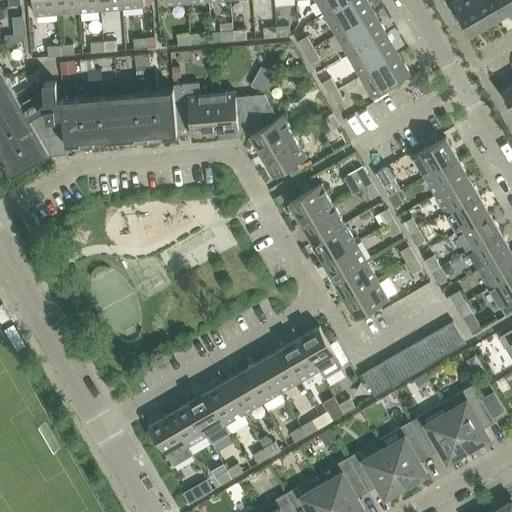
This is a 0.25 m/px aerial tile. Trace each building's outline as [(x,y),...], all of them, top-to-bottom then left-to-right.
[(35,0),(37,15),(60,12),(58,0),(35,0)] [(58,0),(60,12),(80,11),(79,0),(58,0)] [(79,0),(80,11),(102,9),(100,0),(79,0)] [(100,0),(102,9),(123,7),(122,0),(100,0)] [(317,0),(324,12),(344,0),(317,0)] [(336,33),(375,11),(368,0),(344,0),(324,12),(336,33)] [(472,33),(490,22),(476,0),(455,0),(453,1),(472,33)] [(476,0),(490,22),(507,12),(499,0),(476,0)] [(511,0),(499,0),(507,12),(511,9),(511,0)] [(348,54),(387,32),(375,11),(336,33),(348,54)] [(278,25),(279,36),(291,35),(290,24),(278,25)] [(265,37),(279,36),(278,25),(264,26),(265,37)] [(22,38),(21,26),(9,27),(10,39),(22,38)] [(247,28),(234,29),(235,39),(248,38),(247,28)] [(234,29),(221,30),(222,40),(235,39),(234,29)] [(191,33),(192,43),(205,42),(204,31),(191,33)] [(360,75),(399,52),(387,32),(348,54),(360,75)] [(179,44),(192,43),(191,33),(178,34),(179,44)] [(305,51),(314,46),(308,35),(299,40),(305,51)] [(135,38),(136,48),(150,47),(149,37),(135,38)] [(105,40),(105,51),(119,50),(118,39),(105,40)] [(92,52),(105,51),(105,40),(91,42),(92,52)] [(63,44),(63,55),(75,53),(75,43),(63,44)] [(50,56),(63,55),(63,44),(49,45),(50,56)] [(314,46),(305,51),(312,63),(321,57),(314,46)] [(399,52),(360,75),(373,96),(411,74),(399,52)] [(137,65),(146,64),(145,54),(136,54),(137,65)] [(87,59),(88,69),(97,68),(96,58),(87,59)] [(78,60),(62,61),(63,73),(78,72),(78,60)] [(312,75),(305,63),(296,68),(303,81),(312,75)] [(262,67),(251,86),(262,92),(273,73),(262,67)] [(329,92),(338,87),(332,76),(323,81),(329,92)] [(0,88),(0,150),(14,174),(48,154),(45,150),(66,148),(66,143),(68,143),(66,123),(65,103),(66,103),(65,98),(59,98),(58,80),(45,82),(46,91),(41,92),(19,105),(7,84),(0,88)] [(200,81),(175,83),(176,93),(178,125),(192,124),(193,132),(217,129),(214,92),(201,93),(200,81)] [(511,82),(502,89),(511,105),(511,82)] [(338,87),(329,92),(336,104),(345,99),(338,87)] [(237,90),(214,92),(217,129),(240,127),(239,120),(252,119),(265,92),(237,95),(237,90)] [(258,129),(251,133),(263,153),(295,134),(284,114),(279,117),(265,92),(252,119),(258,129)] [(176,93),(149,96),(150,115),(152,135),(179,133),(178,125),(176,93)] [(149,96),(120,98),(122,118),(124,138),(152,135),(150,115),(149,96)] [(120,98),(91,101),(93,121),(94,140),(124,138),(122,118),(120,98)] [(66,103),(65,103),(66,123),(68,143),(94,140),(93,121),(91,101),(66,103)] [(332,129),(340,124),(333,111),(324,117),(332,129)] [(295,134),(263,153),(275,174),(288,167),(297,161),(307,155),(295,134)] [(425,174),(458,155),(447,135),(414,154),(425,174)] [(436,192),(469,173),(458,155),(425,174),(436,192)] [(297,161),(288,167),(293,176),(303,170),(297,161)] [(353,193),(365,186),(374,181),(364,165),(343,177),(353,193)] [(398,190),(401,188),(388,165),(375,172),(389,195),(398,190)] [(447,211),(479,192),(469,173),(436,192),(447,211)] [(323,181),(290,200),(303,222),(335,203),(323,181)] [(371,197),(380,192),(374,181),(365,186),(371,197)] [(404,201),(398,190),(389,195),(395,206),(404,201)] [(458,230),(490,211),(479,192),(447,211),(458,230)] [(335,203),(303,222),(313,241),(346,222),(335,203)] [(386,223),(395,218),(389,207),(380,212),(386,223)] [(468,248),(501,230),(490,211),(458,230),(468,248)] [(410,232),(419,227),(413,216),(404,221),(410,232)] [(395,218),(386,223),(393,235),(402,230),(395,218)] [(346,222),(313,241),(324,259),(357,241),(346,222)] [(419,227),(410,232),(417,244),(426,239),(419,227)] [(479,267),(511,248),(501,230),(468,248),(479,267)] [(357,241),(324,259),(335,278),(367,259),(357,241)] [(408,261),(417,255),(410,244),(401,250),(408,261)] [(490,286),(511,273),(511,248),(479,267),(490,286)] [(432,270),(441,264),(435,253),(426,259),(432,270)] [(417,255),(408,261),(414,272),(423,267),(417,255)] [(367,259),(335,278),(346,297),(378,278),(367,259)] [(441,264),(432,270),(439,281),(448,276),(441,264)] [(511,273),(490,286),(506,314),(511,310),(511,273)] [(378,278),(346,297),(357,316),(390,297),(388,296),(397,291),(389,277),(380,282),(378,278)] [(457,305),(466,300),(460,289),(451,294),(457,305)] [(466,300),(457,305),(464,316),(473,311),(466,300)] [(3,303),(0,304),(0,317),(2,321),(10,317),(3,303)] [(442,327),(454,348),(466,341),(454,320),(442,327)] [(321,324),(302,335),(320,368),(326,377),(345,366),(339,357),(321,324)] [(443,355),(454,348),(442,327),(430,333),(443,355)] [(511,327),(506,331),(499,335),(511,356),(511,327)] [(432,361),(443,355),(430,333),(419,340),(432,361)] [(302,335),(283,346),(302,379),(320,368),(302,335)] [(420,368),(432,361),(419,340),(408,346),(420,368)] [(283,346),(264,357),(283,390),(302,379),(283,346)] [(410,374),(420,368),(408,346),(397,353),(410,374)] [(398,381),(410,374),(397,353),(386,359),(398,381)] [(264,357),(246,368),(264,401),(283,390),(264,357)] [(387,387),(398,381),(386,359),(374,366),(387,387)] [(376,394),(387,387),(374,366),(363,372),(376,394)] [(246,368),(227,379),(246,412),(264,401),(246,368)] [(227,379),(208,390),(227,422),(246,412),(227,379)] [(474,382),(442,401),(447,409),(469,448),(491,435),(485,426),(496,419),(494,416),(483,397),(474,382)] [(208,390),(190,401),(209,433),(213,442),(232,431),(227,422),(208,390)] [(494,390),(483,397),(494,416),(506,409),(494,390)] [(351,396),(341,402),(346,411),(356,405),(351,396)] [(190,401),(171,412),(190,444),(209,433),(190,401)] [(442,401),(411,419),(429,449),(439,443),(449,460),(469,448),(447,409),(442,401)] [(341,402),(329,409),(334,418),(346,411),(341,402)] [(171,412),(151,423),(175,464),(194,452),(190,444),(171,412)] [(314,418),(303,424),(308,433),(319,427),(314,418)] [(400,426),(380,437),(385,445),(407,484),(428,472),(424,465),(419,455),(429,449),(411,419),(400,426)] [(303,424),(291,431),(296,440),(308,433),(303,424)] [(338,439),(332,427),(320,434),(327,445),(338,439)] [(267,434),(261,438),(266,446),(274,441),(272,437),(267,434)] [(274,441),(266,446),(271,455),(282,448),(277,439),(275,441),(274,441)] [(360,449),(349,455),(367,485),(377,479),(382,489),(386,496),(407,484),(385,445),(365,457),(360,449)] [(266,446),(255,453),(260,462),(271,455),(266,446)] [(342,470),(323,482),(340,511),(359,511),(366,508),(362,501),(357,491),(367,485),(349,455),(337,462),(342,470)] [(240,461),(229,468),(234,477),(245,470),(240,461)] [(225,462),(214,469),(223,483),(234,477),(229,468),(225,462)] [(203,480),(189,488),(195,499),(209,491),(203,480)] [(298,485),(287,491),(298,511),(340,511),(323,482),(303,493),(298,485)] [(280,506),(270,511),(298,511),(287,491),(275,498),(280,506)] [(511,511),(511,498),(492,510),(493,511),(511,511)]
